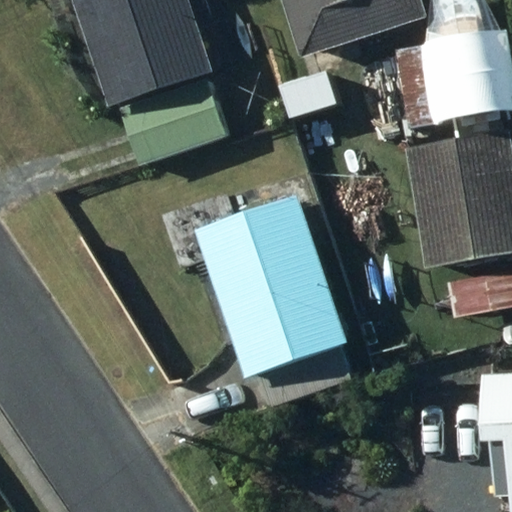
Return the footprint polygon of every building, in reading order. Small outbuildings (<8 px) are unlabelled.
[(201,0),(91,0),(153,174),(240,143),(220,87),(231,82),(201,0)] [(438,0),(299,0),(321,66),(447,24),(438,0)] [(511,10),(510,0),(448,0),(475,143),(511,135),(511,10)] [(511,140),(423,157),(444,275),(461,272),(471,324),(511,316),(511,140)] [(314,202),(214,240),(282,420),(367,388),(355,357),(370,351),(314,202)]
